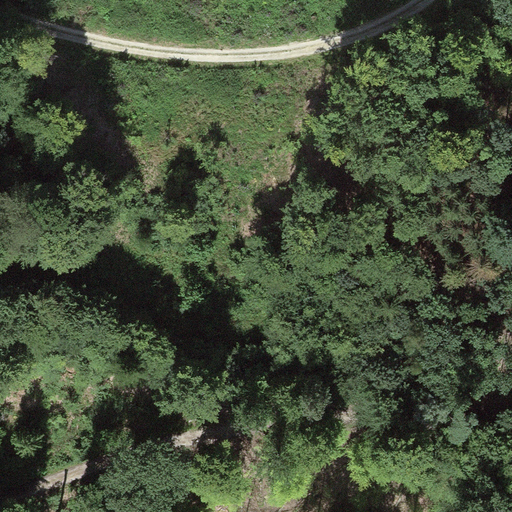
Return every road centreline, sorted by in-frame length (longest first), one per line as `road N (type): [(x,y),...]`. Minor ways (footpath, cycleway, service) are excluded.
road 1 (track): [(0,506),(146,472),(264,431),(337,426),(511,437)]
road 2 (track): [(0,22),(139,65),(209,65),(355,41),(421,0)]
